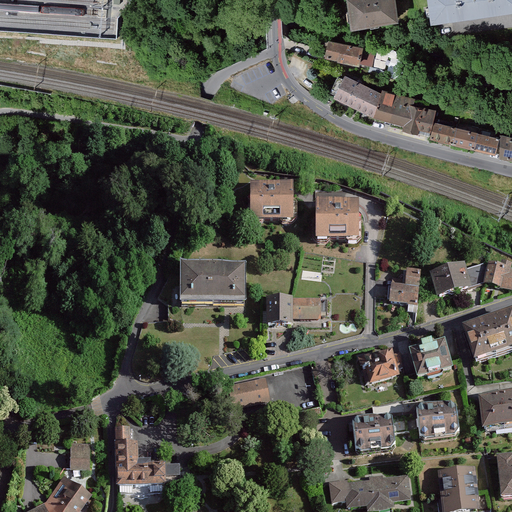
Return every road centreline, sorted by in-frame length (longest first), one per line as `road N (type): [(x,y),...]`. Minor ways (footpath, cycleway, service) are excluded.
road 1 (residential): [(276,52),(210,88),(118,400),(380,341),(511,301)]
road 2 (residential): [(276,52),(288,84),(341,124),(511,170)]
road 3 (unknown): [(321,354),(336,415),(432,396)]
